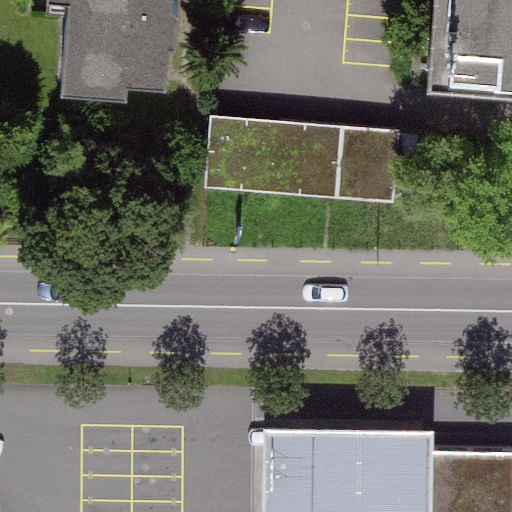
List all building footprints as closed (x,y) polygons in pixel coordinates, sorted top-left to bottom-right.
[(194,0),(82,0),(75,83),(186,93),(194,0)] [(511,0),(435,0),(430,69),(511,75),(511,0)] [(408,135),(216,122),(211,193),(403,205),(408,135)] [(437,511),(438,431),(265,431),(264,511),(437,511)] [(511,511),(511,454),(425,453),(424,511),(511,511)]
